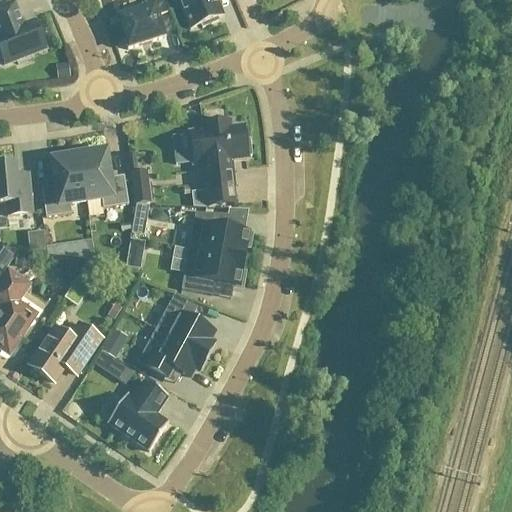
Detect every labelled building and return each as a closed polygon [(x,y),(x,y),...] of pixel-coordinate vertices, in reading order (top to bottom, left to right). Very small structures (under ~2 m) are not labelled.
[(175,0),(189,33),(199,29),(201,32),(217,25),(216,22),(221,20),(216,7),(227,2),(226,0),(175,0)] [(44,54),(33,25),(20,30),(17,23),(19,22),(13,6),(0,11),(0,59),(4,69),(15,65),(16,68),(29,63),(28,60),(44,54)] [(120,20),(116,21),(126,54),(163,42),(153,10),(140,14),(137,6),(118,12),(120,20)] [(229,131),(229,125),(201,129),(201,135),(189,136),(193,169),(201,168),(204,196),(206,210),(234,207),(230,171),(229,172),(228,165),(246,162),(245,160),(250,160),(248,143),(243,144),(242,130),(229,131)] [(91,157),(77,160),(84,206),(100,204),(101,213),(127,209),(123,180),(109,182),(104,151),(91,153),(91,157)] [(40,193),(45,222),(70,218),(69,208),(84,206),(77,160),(63,162),(62,158),(48,160),(53,191),(40,193)] [(14,167),(0,168),(0,207),(5,207),(6,220),(30,218),(28,194),(27,178),(15,179),(14,167)] [(148,207),(147,194),(145,176),(130,178),(133,209),(148,207)] [(192,210),(206,210),(204,196),(191,197),(192,210)] [(137,210),(140,241),(155,240),(153,208),(137,210)] [(215,259),(242,263),(244,251),(248,252),(251,237),(224,233),(226,219),(194,217),(187,254),(215,259)] [(28,271),(31,255),(17,252),(14,269),(28,271)] [(215,259),(187,254),(180,294),(211,300),(214,286),(241,291),(244,276),(240,275),(242,263),(215,259)] [(0,351),(5,355),(12,353),(27,331),(24,314),(15,308),(15,306),(28,288),(19,282),(6,273),(0,282),(0,351)] [(84,277),(63,307),(78,317),(98,287),(84,277)] [(173,301),(155,334),(205,361),(213,346),(209,344),(213,336),(189,323),(194,312),(173,301)] [(99,342),(78,328),(69,342),(54,332),(28,371),(52,387),(63,371),(75,379),(99,342)] [(197,376),(205,361),(155,334),(137,368),(158,379),(164,368),(189,382),(193,373),(197,376)] [(106,428),(147,456),(167,428),(154,419),(166,401),(143,386),(131,404),(125,400),(106,428)]
